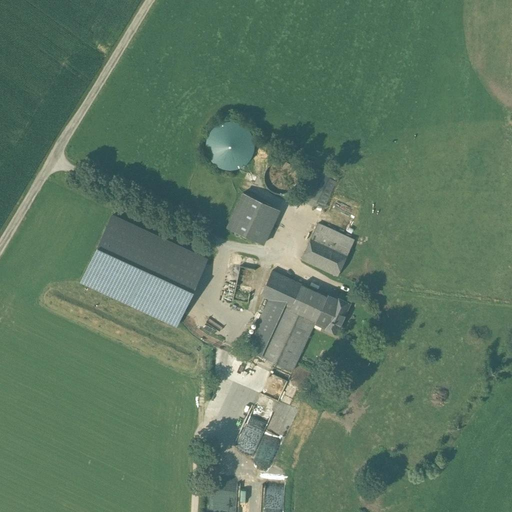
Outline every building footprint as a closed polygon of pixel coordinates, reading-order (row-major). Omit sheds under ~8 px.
[(207,154),(210,161),(216,166),(223,169),(231,170),(239,168),(246,164),(251,158),(253,151),(254,142),(251,135),(246,128),(239,124),(232,122),(224,123),(216,126),(210,131),(207,138),(205,146),(207,154)] [(279,196),(285,196),(291,194),(295,190),(298,185),(300,180),(300,174),(297,169),(294,165),(289,162),(284,161),(278,161),(273,163),(269,167),(265,172),(264,178),(265,184),(268,190),(273,194),(279,196)] [(274,208),(246,195),(231,229),(259,242),(274,208)] [(208,260),(112,216),(80,283),(176,328),(208,260)] [(354,240),(318,224),(301,261),(337,277),(354,240)] [(259,260),(228,254),(217,306),(232,309),(234,301),(250,304),(259,260)] [(300,369),(330,297),(272,273),(261,299),(269,302),(250,349),(300,369)] [(335,299),(330,297),(319,325),(324,327),(323,330),(336,335),(350,302),(336,297),(335,299)] [(256,418),(260,410),(256,408),(251,416),(256,418)] [(243,475),(242,488),(248,489),(248,494),(262,494),(262,476),(243,475)]
